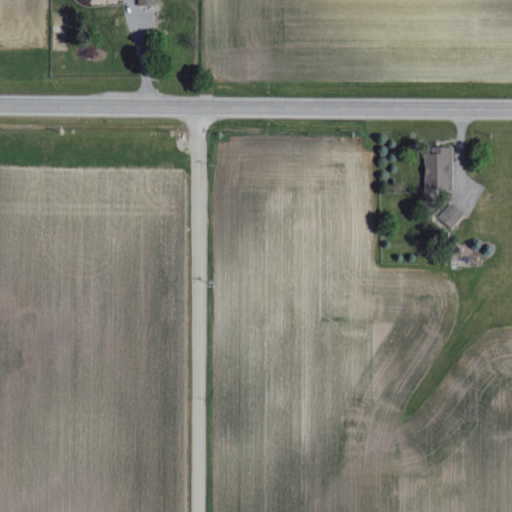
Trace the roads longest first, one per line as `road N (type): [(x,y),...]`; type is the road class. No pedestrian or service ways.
road 1 (primary): [(511,109),(0,105)]
road 2 (residential): [(195,511),(197,107)]
